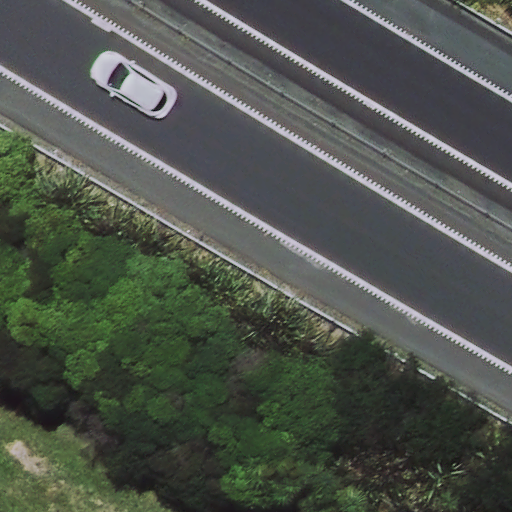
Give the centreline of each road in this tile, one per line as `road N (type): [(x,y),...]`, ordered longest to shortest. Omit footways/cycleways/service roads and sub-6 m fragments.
road 1 (motorway): [(511,311),(0,2)]
road 2 (motorway): [(286,0),(511,140)]
